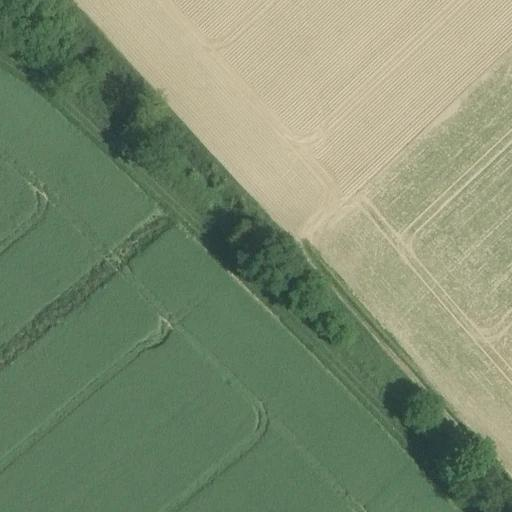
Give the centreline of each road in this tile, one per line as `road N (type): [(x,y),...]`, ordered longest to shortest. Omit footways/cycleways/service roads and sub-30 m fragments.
road 1 (track): [(22,0),(243,214),(488,511)]
road 2 (track): [(117,22),(250,167),(511,483)]
